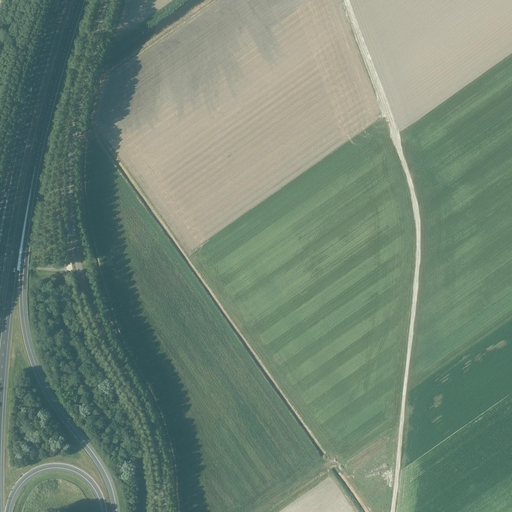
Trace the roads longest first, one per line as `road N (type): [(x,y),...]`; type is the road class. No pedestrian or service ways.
road 1 (tertiary): [(163,511),(147,419),(95,322),(71,229),(76,118),(109,0)]
road 2 (motorway): [(114,511),(103,471),(46,392),(26,340),(20,300),(31,164)]
road 3 (motorway): [(0,393),(31,164)]
road 4 (motorway): [(31,164),(76,0)]
road 5 (motorway): [(62,0),(19,158)]
road 6 (motorway): [(6,511),(22,479),(56,465),(90,480),(104,511)]
